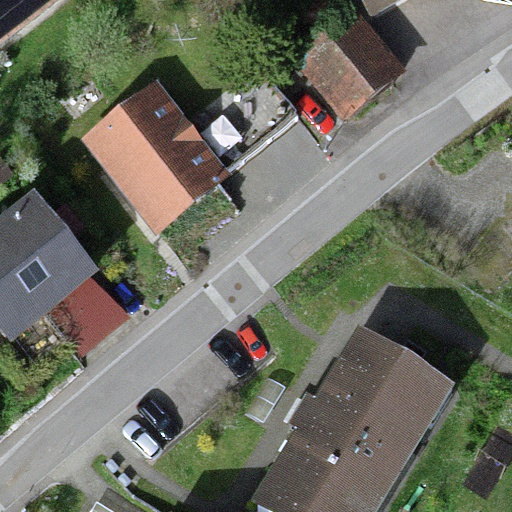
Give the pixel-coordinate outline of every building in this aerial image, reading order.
[(0,0),(0,41),(53,0),(0,0)] [(393,85),(342,22),(269,80),(319,143),(393,85)] [(158,228),(218,182),(154,100),(95,146),(158,228)] [(65,209),(46,224),(33,207),(0,232),(0,326),(11,340),(89,279),(63,245),(81,231),(65,209)] [(370,511),(446,388),(364,339),(321,412),(312,406),(295,434),(305,440),(259,511),(370,511)]
